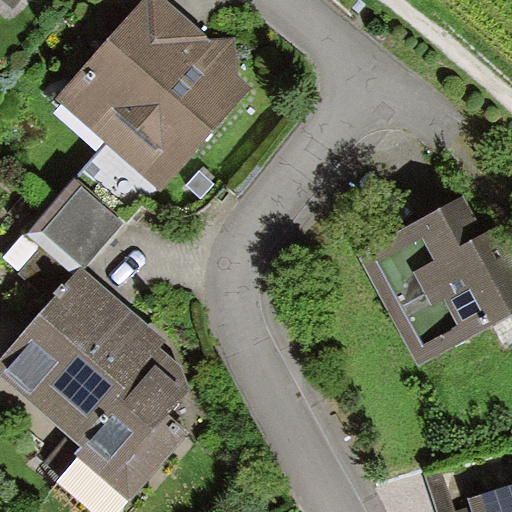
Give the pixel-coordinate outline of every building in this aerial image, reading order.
[(167,0),(136,0),(54,97),(165,189),(252,85),(240,75),(238,38),(213,38),(167,0)] [(127,222),(75,179),(29,235),(73,274),(82,264),(86,269),(127,222)] [(460,201),(358,256),(417,364),(511,312),(511,268),(491,229),(479,236),(460,201)] [(0,357),(1,358),(0,358),(0,375),(83,445),(77,452),(131,497),(187,431),(166,413),(187,387),(184,366),(162,347),(169,339),(86,269),(82,264),(73,274),(23,332),(4,315),(0,319),(0,357)] [(511,511),(511,485),(470,500),(473,511),(511,511)]
